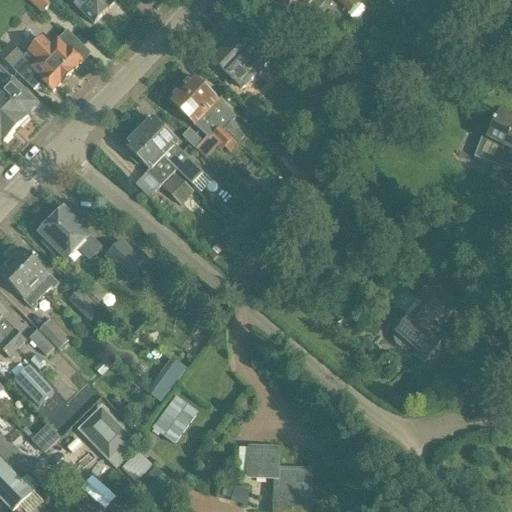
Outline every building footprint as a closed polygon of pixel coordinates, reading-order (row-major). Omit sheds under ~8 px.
[(51,0),(34,0),(37,3),(34,7),(42,15),(54,2),(51,0)] [(68,0),(95,26),(120,1),(119,0),(68,0)] [(283,18),(293,7),(285,0),(269,0),(267,2),(283,18)] [(327,3),(324,0),(285,0),(293,7),(300,1),(308,9),(309,8),(316,15),(327,3)] [(366,11),(353,0),(337,0),(335,2),(346,12),(347,11),(350,14),(348,16),(355,22),(366,11)] [(509,55),(511,49),(511,28),(492,18),(481,39),(509,55)] [(254,34),(249,38),(241,30),(232,39),(233,41),(213,62),(243,90),(277,55),(254,34)] [(11,46),(0,57),(0,58),(35,92),(41,85),(47,91),(49,89),(54,93),(83,64),(82,63),(89,56),(67,34),(49,53),(40,45),(26,60),(11,46)] [(394,53),(387,62),(397,70),(401,73),(409,64),(404,61),(394,53)] [(13,82),(0,69),(0,86),(4,90),(2,93),(28,120),(29,119),(28,119),(39,107),(13,82)] [(192,80),(181,91),(224,132),(234,122),(236,120),(219,103),(218,104),(192,80)] [(224,132),(181,91),(170,103),(196,128),(211,141),(214,138),(225,149),(232,141),(223,133),(224,132)] [(0,94),(0,115),(16,132),(28,120),(2,93),(0,94)] [(257,122),(266,112),(250,98),(242,107),(257,122)] [(0,140),(4,144),(16,132),(0,115),(0,140)] [(482,137),(473,160),(511,173),(511,121),(501,116),(489,141),(482,137)] [(138,136),(176,173),(191,188),(204,175),(176,148),(178,146),(153,121),(138,136)] [(234,122),(224,132),(237,144),(247,135),(234,122)] [(197,151),(204,143),(190,131),(184,138),(197,151)] [(176,173),(138,136),(125,149),(130,153),(126,157),(138,168),(141,164),(150,172),(147,175),(161,189),(176,173)] [(304,140),(295,150),(306,159),(314,149),(304,140)] [(331,166),(342,153),(333,145),(322,158),(331,166)] [(343,186),(358,167),(346,158),(331,176),(343,186)] [(306,201),(320,187),(301,170),(288,184),(306,201)] [(286,191),(280,198),(286,203),(292,197),(286,191)] [(316,198),(307,208),(317,217),(326,207),(316,198)] [(263,256),(282,235),(263,218),(264,217),(256,209),(245,222),(251,228),(243,237),(263,256)] [(90,262),(102,250),(91,239),(91,238),(64,211),(40,235),(67,262),(78,251),(90,262)] [(132,285),(148,269),(122,244),(106,259),(132,285)] [(312,259),(319,250),(313,245),(305,253),(312,259)] [(55,291),(59,286),(24,252),(12,265),(43,297),(52,288),(55,291)] [(396,256),(393,267),(412,273),(415,261),(396,256)] [(0,278),(34,312),(38,307),(36,305),(43,297),(12,265),(0,276),(0,278)] [(444,325),(459,308),(432,284),(417,301),(418,302),(415,306),(405,317),(409,320),(396,335),(397,336),(394,340),(394,342),(395,344),(396,345),(397,346),(399,348),(400,349),(401,350),(403,351),(404,351),(406,352),(408,352),(411,348),(416,352),(412,356),(424,366),(427,362),(428,363),(430,361),(431,361),(433,361),(434,361),(436,360),(437,359),(438,358),(439,357),(440,356),(440,354),(440,353),(440,351),(440,349),(441,347),(430,338),(443,324),(444,325)] [(90,323),(100,313),(79,293),(70,303),(90,323)] [(0,336),(16,353),(26,343),(3,321),(8,317),(0,309),(0,336)] [(59,353),(69,343),(49,323),(39,332),(59,353)] [(46,358),(54,350),(38,333),(30,341),(46,358)] [(16,353),(0,336),(0,350),(10,360),(16,353)] [(39,407),(54,394),(30,368),(15,382),(39,407)] [(160,378),(147,395),(162,406),(175,389),(160,378)] [(118,398),(113,403),(119,409),(124,404),(118,398)] [(175,449),(199,416),(177,399),(153,432),(175,449)] [(278,451),(250,450),(249,472),(244,472),(244,477),(249,477),(249,478),(276,479),(274,511),(309,511),(310,473),(278,472),(278,451)] [(132,460),(121,472),(139,488),(137,489),(158,509),(160,507),(164,510),(177,496),(153,473),(135,457),(132,460)] [(24,486),(21,482),(22,482),(0,459),(0,501),(10,511),(15,511),(39,488),(30,479),(24,486)] [(234,488),(231,502),(246,505),(249,491),(234,488)]
